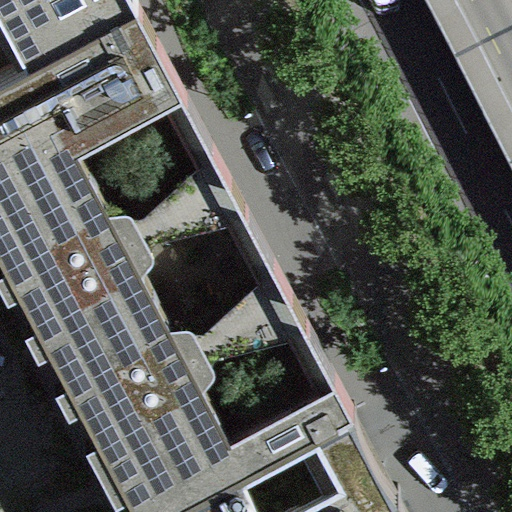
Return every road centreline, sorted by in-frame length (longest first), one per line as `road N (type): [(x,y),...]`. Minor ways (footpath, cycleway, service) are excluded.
road 1 (residential): [(233,0),(507,511)]
road 2 (motorway): [(430,0),(511,166)]
